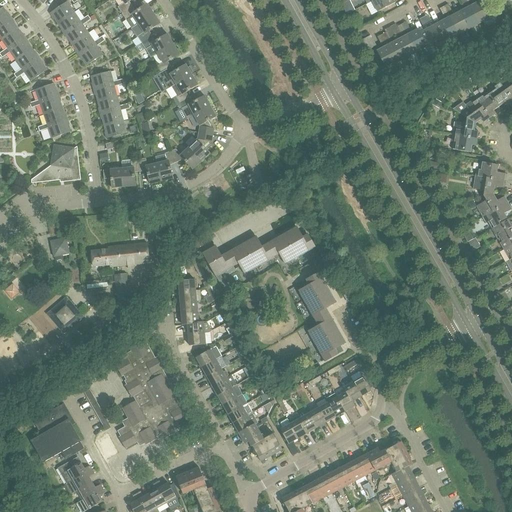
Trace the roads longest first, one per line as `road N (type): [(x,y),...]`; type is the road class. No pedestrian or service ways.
road 1 (tertiary): [(334,94),(468,326)]
road 2 (tertiary): [(478,320),(346,88)]
road 3 (residential): [(19,0),(81,99),(99,201)]
road 4 (residential): [(99,201),(181,188),(219,164),(245,130)]
road 5 (residential): [(246,495),(367,426),(381,403)]
road 6 (residential): [(162,0),(245,130)]
road 7 (residential): [(447,511),(396,415),(381,403)]
road 8 (residential): [(381,403),(394,367),(468,326)]
